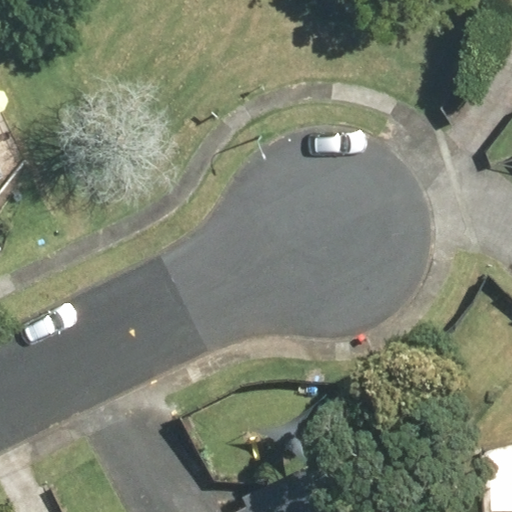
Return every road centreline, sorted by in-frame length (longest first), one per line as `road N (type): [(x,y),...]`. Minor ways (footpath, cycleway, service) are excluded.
road 1 (residential): [(318,225),(0,381)]
road 2 (residential): [(511,249),(467,228),(318,225)]
